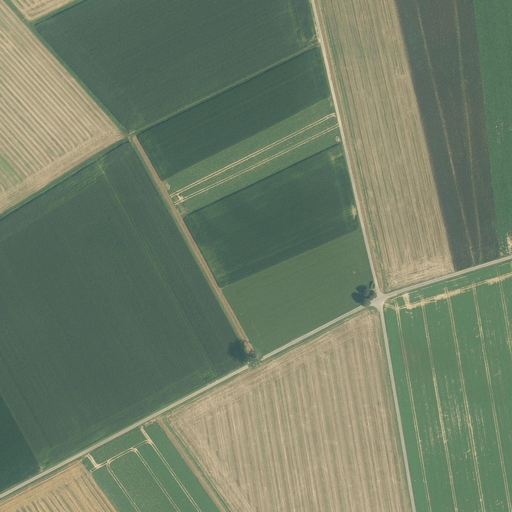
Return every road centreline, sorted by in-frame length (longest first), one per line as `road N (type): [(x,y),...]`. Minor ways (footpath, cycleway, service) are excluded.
road 1 (track): [(511,257),(365,305),(0,496)]
road 2 (track): [(312,0),(385,327),(416,511)]
road 3 (track): [(253,363),(131,137),(6,0)]
road 4 (track): [(0,223),(131,137),(323,48)]
